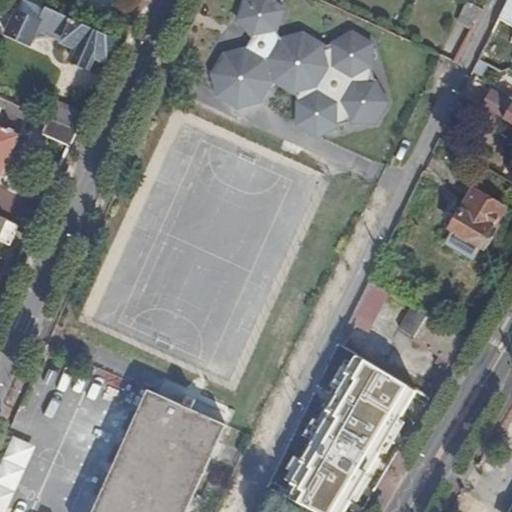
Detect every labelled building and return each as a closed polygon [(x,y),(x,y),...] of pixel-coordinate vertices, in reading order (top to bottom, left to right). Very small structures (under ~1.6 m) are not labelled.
[(48,9),(27,0),(24,0),(19,12),(42,23),(48,9)] [(275,0),(244,0),(239,17),(253,35),(247,46),(224,52),(213,71),(219,94),(238,105),(261,100),(272,81),(276,79),(295,91),(298,101),(298,123),(318,135),(338,124),(354,120),(377,120),(389,100),(377,80),(373,64),(374,42),(353,30),(333,41),(324,43),(303,32),(282,36),(277,30),(283,9),(275,0)] [(511,23),(511,0),(509,0),(500,18),(511,25),(511,23)] [(478,24),(485,10),(468,3),(462,16),(478,24)] [(42,23),(19,12),(8,35),(33,47),(36,38),(53,36),(79,48),(74,60),(92,68),(97,56),(111,63),(121,42),(48,9),(42,23)] [(483,106),(511,123),(511,103),(491,91),(483,106)] [(0,96),(0,186),(34,112),(0,96)] [(52,120),(79,132),(87,115),(56,101),(49,118),(52,120)] [(45,134),(73,147),(79,132),(52,120),(45,134)] [(505,208),(474,190),(452,229),(454,231),(447,242),(475,259),(482,247),(485,249),(495,230),(493,229),(505,208)] [(18,218),(33,224),(37,213),(23,206),(18,218)] [(12,245),(21,226),(0,217),(0,243),(1,241),(12,245)] [(419,337),(429,314),(412,307),(401,329),(419,337)] [(467,338),(441,323),(426,348),(451,364),(467,338)] [(318,511),(346,511),(416,388),(406,383),(360,357),(284,493),(318,511)] [(431,398),(438,386),(427,381),(431,375),(415,367),(406,383),(416,388),(431,398)] [(187,511),(226,425),(147,390),(92,511),(187,511)] [(0,511),(8,511),(38,444),(15,434),(0,468),(0,511)]
